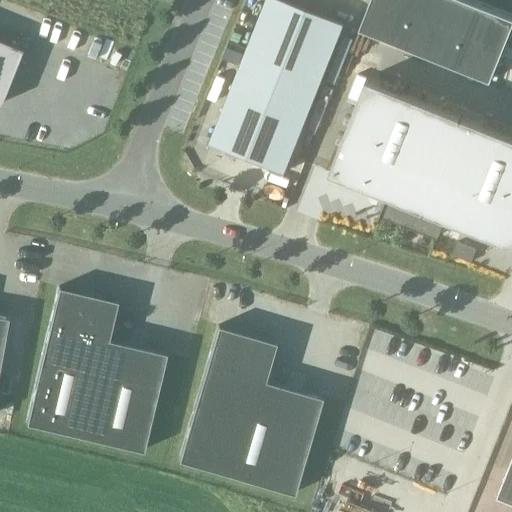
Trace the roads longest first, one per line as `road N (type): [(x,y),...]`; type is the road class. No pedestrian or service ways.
road 1 (unclassified): [(119,206),(511,324)]
road 2 (unclassified): [(119,206),(199,0)]
road 3 (unclassified): [(0,182),(119,206)]
